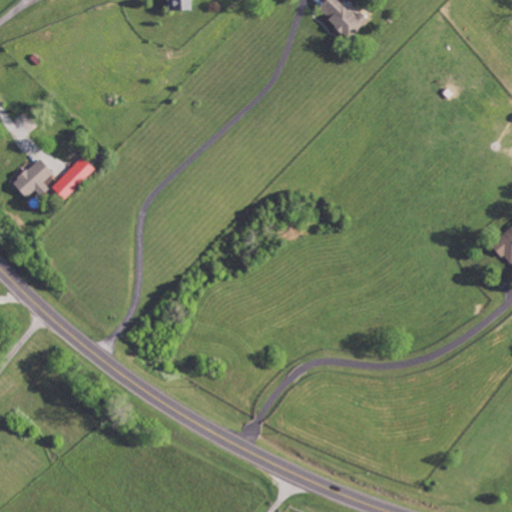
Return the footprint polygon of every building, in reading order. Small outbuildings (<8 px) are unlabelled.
[(168,0),(169,9),(193,8),(192,0),(168,0)] [(364,24),(342,0),(326,0),(320,5),(349,38),(364,24)] [(96,167),(83,155),(55,185),(67,197),(96,167)] [(50,187),(44,180),(54,171),(42,156),(14,180),(27,196),(37,188),(42,195),(50,187)] [(511,228),(495,242),(511,263),(511,228)]
